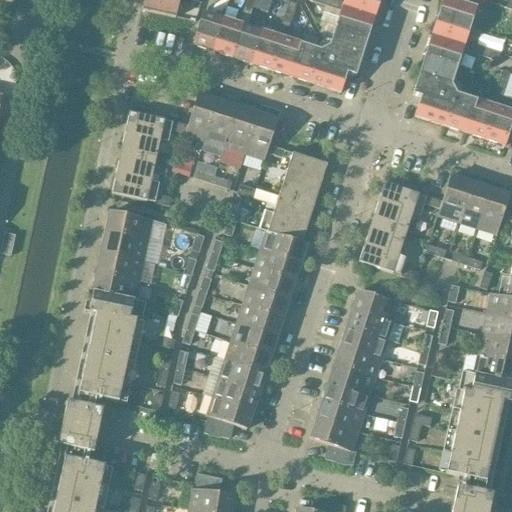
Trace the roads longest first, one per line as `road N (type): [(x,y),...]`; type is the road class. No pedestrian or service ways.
road 1 (residential): [(265,472),(368,126)]
road 2 (residential): [(265,472),(0,413)]
road 3 (residential): [(368,126),(187,69),(119,58)]
road 4 (residential): [(462,511),(265,472)]
road 5 (residential): [(511,174),(368,126)]
road 6 (residential): [(368,126),(409,0)]
